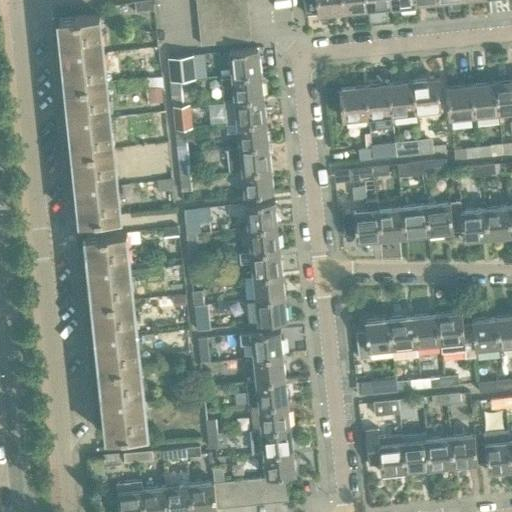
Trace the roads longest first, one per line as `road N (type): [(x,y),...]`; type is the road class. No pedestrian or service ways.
road 1 (residential): [(68,511),(14,0)]
road 2 (residential): [(511,32),(303,57),(320,268)]
road 3 (secondary): [(0,255),(24,511)]
road 4 (residential): [(320,268),(344,511)]
road 5 (residential): [(511,269),(320,268)]
